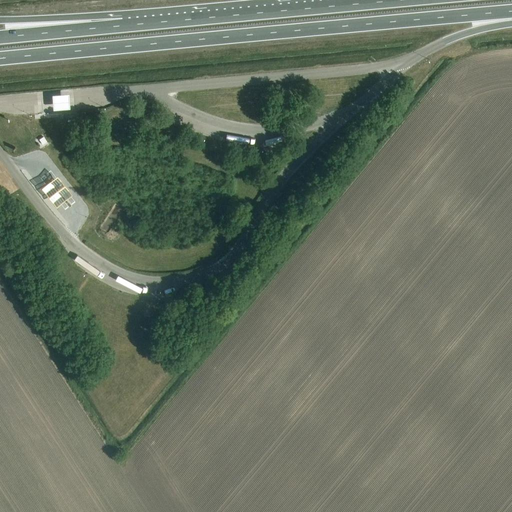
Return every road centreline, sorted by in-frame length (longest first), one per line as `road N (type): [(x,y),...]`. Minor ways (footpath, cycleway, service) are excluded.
road 1 (trunk): [(0,60),(511,12)]
road 2 (trunk): [(414,0),(95,28)]
